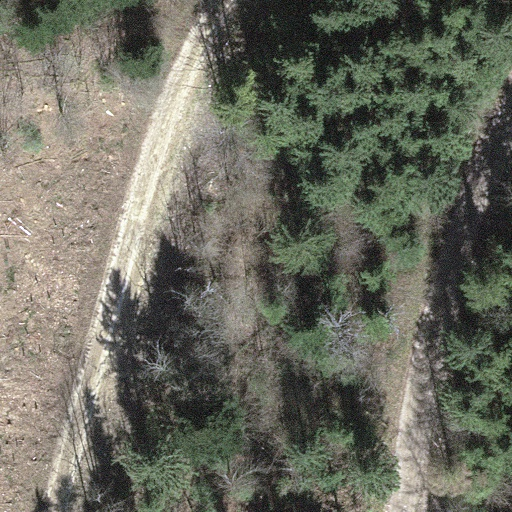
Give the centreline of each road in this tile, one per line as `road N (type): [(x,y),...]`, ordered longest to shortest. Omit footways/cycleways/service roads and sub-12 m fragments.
road 1 (track): [(230,0),(150,189),(58,511)]
road 2 (track): [(511,106),(465,206),(409,440),(405,511)]
